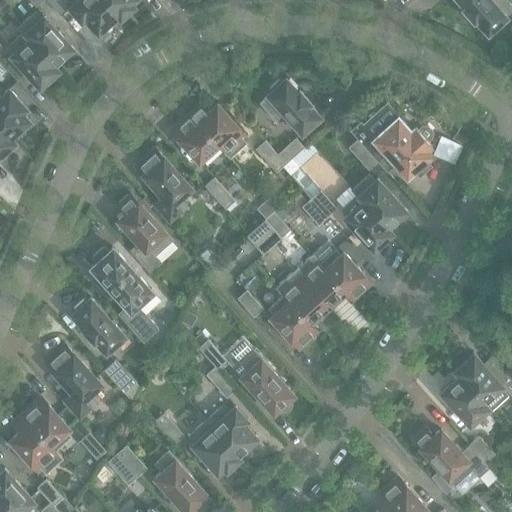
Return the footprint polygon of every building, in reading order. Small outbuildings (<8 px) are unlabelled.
[(120,18),(104,0),(74,0),(75,0),(68,6),(81,21),(84,18),(96,31),(100,27),(102,29),(117,15),(120,18)] [(104,0),(120,18),(134,5),(131,2),(133,0),(132,0),(104,0)] [(511,9),(511,6),(506,0),(457,0),(464,7),(462,8),(473,20),(474,19),(487,33),(490,30),(492,32),(505,20),(503,18),(506,16),(506,15),(511,9)] [(35,9),(18,24),(58,70),(59,69),(54,64),(73,47),(43,14),(41,16),(35,9)] [(22,31),(6,46),(12,52),(9,54),(39,87),(58,70),(18,24),(17,25),(22,31)] [(320,115),(308,103),(310,102),(299,89),(298,91),(285,77),(282,79),(280,77),(267,89),(269,91),(266,93),(268,95),(260,102),(275,119),(283,112),(301,132),(320,115)] [(384,104),(395,93),(384,82),(373,93),(384,104)] [(29,120),(16,106),(21,102),(8,88),(0,95),(0,126),(10,137),(29,120)] [(249,139),(216,103),(198,120),(190,111),(190,112),(230,157),(249,139)] [(362,118),(353,107),(340,117),(349,128),(362,118)] [(230,157),(190,112),(170,129),(198,160),(217,144),(229,157),(230,157)] [(427,148),(431,144),(428,140),(430,137),(432,134),(431,130),(428,127),(425,126),(421,127),(418,129),(415,125),(410,129),(397,115),(373,137),(360,122),(350,131),(357,138),(371,154),(380,146),(406,176),(413,170),(419,176),(430,166),(425,160),(432,154),(427,148)] [(463,146),(470,131),(461,124),(451,140),(463,146)] [(10,137),(0,126),(0,154),(8,147),(4,143),(10,137)] [(285,162),(303,146),(295,137),(277,153),(285,162)] [(377,161),(371,154),(357,138),(347,146),(368,169),(377,161)] [(285,162),(277,153),(265,139),(255,148),(276,171),(285,162)] [(190,187),(155,147),(135,165),(161,195),(152,203),(169,222),(186,206),(178,197),(190,187)] [(369,172),(352,188),(356,193),(392,232),(388,226),(406,210),(392,195),(377,177),(374,179),(369,172)] [(234,199),(214,177),(204,185),(225,208),(234,199)] [(336,207),(320,189),(311,197),(327,216),(336,207)] [(172,240),(131,193),(118,205),(124,212),(117,219),(137,241),(128,249),(149,272),(161,262),(155,255),(172,240)] [(356,193),(339,208),(345,215),(343,216),(359,235),(373,250),(392,232),(356,193)] [(327,216),(311,197),(301,206),(318,224),(327,216)] [(276,208),(267,198),(256,208),(265,218),(276,208)] [(281,237),(273,228),(265,219),(255,227),(272,245),(281,237)] [(272,245),(255,227),(246,235),(263,253),(272,245)] [(95,262),(90,266),(126,305),(118,313),(143,340),(158,327),(145,313),(160,300),(152,290),(112,246),(108,250),(104,246),(91,257),(95,262)] [(370,282),(342,251),(325,267),(312,253),(312,254),(352,299),(370,282)] [(352,299),(312,254),(294,270),(327,306),(344,291),(351,299),(352,299)] [(327,306),(294,270),(276,286),(316,331),(317,330),(310,322),(327,306)] [(316,331),(276,286),(275,286),(283,295),(267,308),(272,314),(270,316),(298,347),(316,331)] [(263,307),(246,289),(237,297),(253,316),(263,307)] [(122,332),(89,296),(86,299),(85,297),(72,308),(74,310),(71,313),(83,327),(82,328),(93,340),(94,339),(103,349),(122,332)] [(186,311),(182,320),(190,325),(195,316),(186,311)] [(228,361),(207,338),(198,347),(215,366),(219,370),(228,361)] [(102,385),(65,344),(45,362),(72,392),(63,400),(79,418),(94,404),(88,397),(102,385)] [(294,394),(254,349),(241,361),(247,369),(240,375),(273,412),(277,409),(277,410),(281,411),(284,412),(288,410),(290,408),(292,404),(291,401),(290,397),(294,394)] [(503,385),(473,352),(454,369),(488,407),(489,407),(484,401),(503,385)] [(136,381),(115,358),(103,369),(124,392),(136,381)] [(235,388),(219,370),(215,366),(206,374),(226,397),(235,388)] [(488,407),(454,369),(453,370),(458,375),(439,391),(469,424),(488,407)] [(69,427),(41,396),(21,413),(61,458),(62,458),(55,449),(71,435),(66,430),(69,427)] [(222,403),(205,419),(211,425),(240,457),(237,454),(252,440),(251,438),(255,434),(244,422),(247,419),(234,404),(228,410),(222,403)] [(184,435),(163,412),(154,420),(175,443),(184,435)] [(61,458),(21,413),(21,414),(28,422),(9,439),(42,476),(61,458)] [(205,419),(187,435),(193,441),(191,443),(215,470),(219,467),(221,468),(223,467),(226,470),(239,458),(240,457),(211,425),(205,419)] [(426,428),(413,439),(447,477),(454,485),(471,469),(478,476),(489,466),(486,462),(469,443),(460,451),(440,428),(433,435),(426,428)] [(105,450),(96,439),(88,431),(79,440),(96,458),(105,450)] [(478,435),(469,443),(486,462),(495,454),(478,435)] [(146,467),(126,444),(116,453),(137,476),(146,467)] [(208,495),(168,450),(154,463),(160,471),(154,477),(185,511),(189,511),(191,510),(192,511),(194,511),(200,511),(202,511),(205,509),(206,506),(206,502),(204,499),(208,495)] [(137,476),(116,453),(107,461),(128,484),(137,476)] [(21,511),(34,501),(4,468),(0,471),(0,501),(9,511),(21,511)] [(426,507),(398,476),(379,492),(396,511),(425,511),(423,510),(426,507)] [(62,497),(46,478),(36,486),(50,501),(53,505),(62,497)] [(396,511),(379,492),(379,493),(386,501),(373,511),(396,511)] [(9,511),(0,501),(0,511),(9,511)] [(59,511),(53,505),(50,501),(41,510),(42,511),(59,511)]
